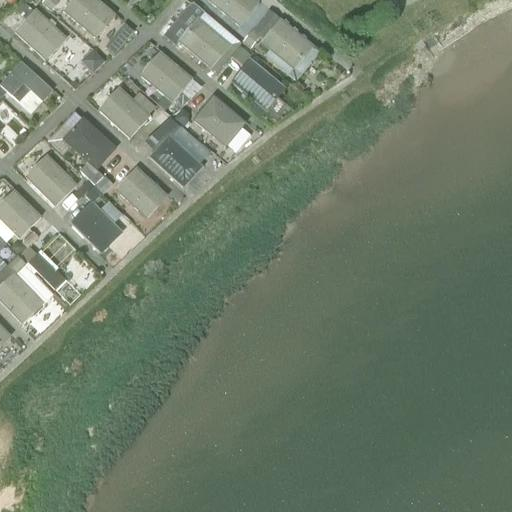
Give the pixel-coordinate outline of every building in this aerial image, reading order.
[(54,0),(45,0),(41,5),(48,11),(56,1),(54,0)] [(96,0),(74,0),(63,13),(95,40),(116,16),(96,0)] [(206,0),(238,26),(243,20),(249,13),(257,3),(253,0),(206,0)] [(23,5),(16,13),(24,21),(31,13),(23,5)] [(67,38),(36,12),(15,35),(46,62),(67,38)] [(249,13),(243,20),(254,29),(260,22),(249,13)] [(215,74),(238,44),(200,14),(177,44),(215,74)] [(278,19),(259,43),(294,70),(312,47),(278,19)] [(251,33),(242,45),(250,52),(259,40),(251,33)] [(237,49),(230,58),(241,67),(248,58),(237,49)] [(91,53),(80,65),(91,76),(103,65),(91,53)] [(191,79),(158,54),(139,78),(164,97),(172,103),(179,95),(191,79)] [(263,112),(282,88),(248,60),(229,84),(263,112)] [(9,97),(10,98),(22,85),(42,104),(53,93),(22,64),(0,86),(0,88),(1,89),(9,97)] [(1,89),(0,89),(0,99),(4,103),(9,97),(1,89)] [(120,91),(98,114),(127,141),(149,117),(120,91)] [(172,103),(170,107),(178,113),(188,103),(179,95),(172,103)] [(223,147),(244,123),(212,96),(191,120),(223,147)] [(164,97),(157,105),(165,112),(170,107),(172,103),(164,97)] [(158,108),(155,110),(156,122),(159,124),(167,115),(158,108)] [(181,110),(173,120),(182,128),(188,122),(187,116),(181,110)] [(180,183),(199,162),(167,134),(176,124),(167,115),(159,124),(145,140),(154,148),(148,155),(180,183)] [(95,172),(115,150),(84,122),(64,143),(86,164),(95,172)] [(26,179),(54,207),(74,187),(46,159),(26,179)] [(86,164),(78,172),(95,188),(103,180),(95,172),(86,164)] [(144,218),(165,195),(134,167),(113,190),(144,218)] [(103,180),(95,188),(102,195),(103,196),(111,188),(103,180)] [(87,183),(78,191),(84,197),(92,188),(87,183)] [(95,188),(86,197),(93,204),(102,195),(95,188)] [(0,204),(0,218),(20,238),(41,218),(13,191),(0,204)] [(121,232),(90,203),(71,223),(102,253),(121,232)] [(32,234),(20,246),(21,246),(25,250),(26,251),(28,249),(37,240),(32,234)] [(15,246),(10,251),(17,258),(25,250),(21,246),(15,246)] [(26,251),(18,259),(25,267),(29,263),(36,256),(28,249),(26,251)] [(29,263),(57,290),(66,281),(39,253),(36,256),(29,263)] [(15,258),(7,267),(14,274),(15,273),(23,266),(15,258)] [(45,303),(15,273),(14,274),(0,288),(0,299),(25,323),(45,303)] [(0,347),(13,335),(0,321),(0,347)]
